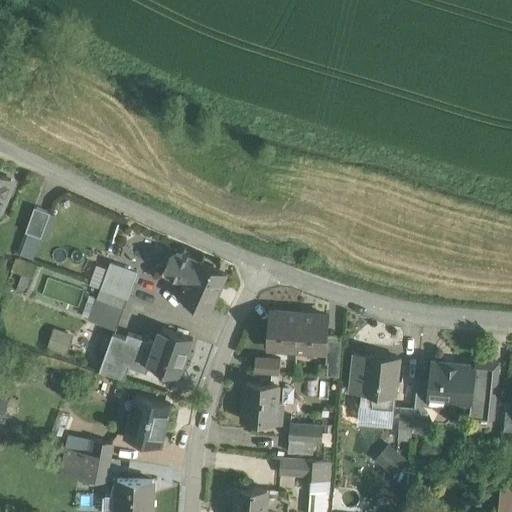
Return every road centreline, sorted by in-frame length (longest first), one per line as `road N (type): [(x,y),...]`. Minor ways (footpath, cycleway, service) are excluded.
road 1 (residential): [(267,260),(0,140)]
road 2 (residential): [(192,511),(206,417),(267,260)]
road 3 (residential): [(267,260),(351,293),(511,320)]
